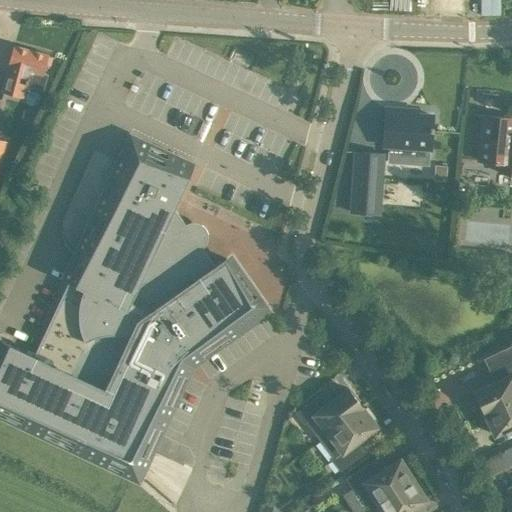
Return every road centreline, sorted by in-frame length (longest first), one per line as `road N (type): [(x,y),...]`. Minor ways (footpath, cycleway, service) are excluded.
road 1 (residential): [(471,511),(418,419),(304,263),(301,245),(349,30)]
road 2 (residential): [(0,0),(349,30)]
road 3 (residential): [(349,30),(511,36)]
